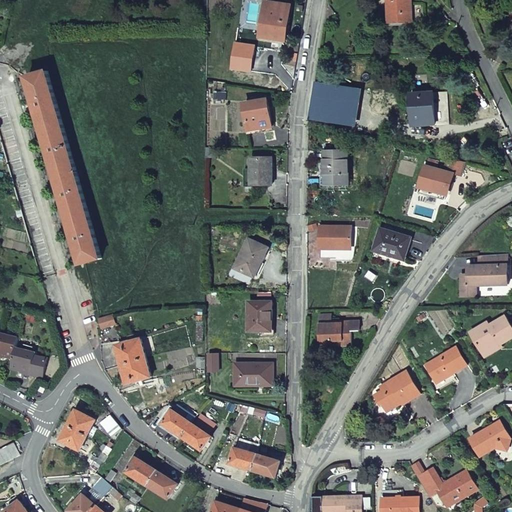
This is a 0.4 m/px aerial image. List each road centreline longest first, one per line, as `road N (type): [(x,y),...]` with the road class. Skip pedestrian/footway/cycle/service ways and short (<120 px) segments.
road 1 (residential): [(316,0),(298,121),(296,427),(310,467)]
road 2 (unclassified): [(319,450),(438,258),(477,211),(511,192)]
road 3 (residential): [(6,77),(91,370)]
road 4 (residential): [(300,501),(250,491),(184,462),(150,438),(91,370)]
road 5 (residential): [(511,397),(408,454),(319,450)]
road 6 (residential): [(458,0),(511,123)]
